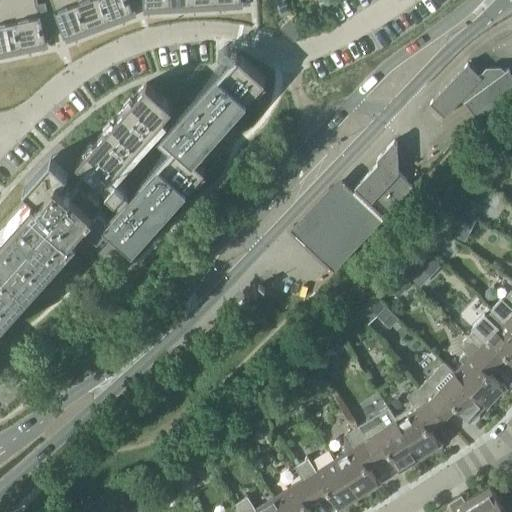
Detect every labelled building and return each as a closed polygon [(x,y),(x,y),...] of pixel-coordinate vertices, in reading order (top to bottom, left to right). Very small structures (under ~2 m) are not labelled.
[(12,0),(0,0),(0,50),(22,46),(12,0)] [(37,0),(12,0),(22,46),(46,41),(45,37),(43,25),(40,14),(38,3),(37,0)] [(77,0),(51,0),(64,35),(87,27),(77,0)] [(103,0),(77,0),(87,27),(110,19),(103,0)] [(103,0),(110,19),(133,10),(129,0),(103,0)] [(280,0),(270,0),(276,15),(285,12),(280,0)] [(45,1),(38,3),(40,14),(48,12),(45,1)] [(48,12),(40,14),(43,25),(50,24),(48,12)] [(291,16),(280,27),(293,40),(304,29),(291,16)] [(50,24),(43,25),(45,37),(53,35),(50,24)] [(0,318),(77,233),(74,230),(82,221),(97,235),(107,224),(132,247),(204,167),(193,157),(265,78),(239,55),(222,74),(167,135),(177,145),(150,176),(143,169),(128,186),(135,192),(112,218),(97,204),(102,198),(89,186),(74,203),(66,196),(71,190),(54,176),(0,234),(0,318)] [(474,69),(469,64),(467,62),(430,102),(438,108),(444,115),(460,98),(463,101),(464,102),(465,101),(467,103),(472,110),(477,116),(511,90),(511,72),(508,68),(499,75),(497,73),(495,70),(486,71),(481,75),(474,69)] [(87,149),(76,161),(103,185),(103,184),(107,187),(106,187),(116,196),(126,185),(112,172),(172,105),(146,82),(133,97),(136,99),(129,107),(127,104),(113,119),(116,121),(109,129),(107,127),(93,141),(96,144),(89,151),(87,149)] [(384,214),(414,183),(399,170),(397,142),(394,139),(378,157),(378,162),(355,186),(370,200),(384,214)] [(290,224),(301,234),(319,250),(335,266),(383,214),(349,182),(339,172),(290,224)] [(482,204),(470,198),(463,212),(474,218),(482,204)] [(476,220),(452,208),(442,226),(456,233),(455,235),(465,240),(476,220)] [(426,250),(405,271),(420,286),(441,264),(426,250)] [(400,272),(393,279),(405,290),(412,283),(400,272)] [(511,288),(503,298),(501,297),(491,308),(492,309),(511,328),(511,288)] [(375,296),(358,314),(368,324),(386,305),(375,296)] [(511,328),(492,309),(486,316),(484,314),(472,327),(474,329),(467,335),(494,360),(503,351),(511,359),(511,328)] [(350,320),(339,326),(346,337),(357,331),(350,320)] [(494,360),(467,335),(459,345),(466,351),(459,358),(464,362),(454,372),(486,402),(487,403),(498,392),(499,394),(506,386),(502,382),(500,383),(486,369),(494,360)] [(321,344),(312,350),(319,362),(328,356),(321,344)] [(418,387),(440,414),(452,402),(467,416),(465,417),(470,421),(477,414),(476,412),(486,402),(454,372),(443,361),(418,387)] [(440,414),(418,387),(407,394),(415,408),(396,420),(419,456),(432,448),(433,450),(442,445),(438,439),(437,440),(426,423),(440,414)] [(419,456),(396,420),(387,406),(357,426),(375,455),(386,448),(397,465),(396,466),(399,471),(408,466),(407,464),(419,456)] [(375,455),(357,426),(346,433),(342,454),(335,458),(358,494),(371,486),(372,488),(381,483),(378,477),(376,478),(365,461),(375,455)] [(358,494),(335,458),(317,470),(308,456),(296,464),(304,477),(305,477),(315,493),(325,486),(336,503),(335,504),(338,510),(347,504),(346,502),(358,494)] [(191,473),(178,480),(186,493),(198,485),(191,473)] [(274,497),(283,511),(312,511),(304,500),(315,493),(305,477),(304,477),(274,497)] [(500,501),(490,484),(465,500),(461,494),(447,503),(453,511),(487,511),(505,500),(504,498),(500,501)] [(241,511),(283,511),(274,497),(256,508),(247,495),(235,502),(241,511)] [(507,511),(503,505),(507,503),(506,500),(505,500),(487,511),(507,511)] [(145,501),(134,507),(136,511),(149,511),(151,511),(145,501)]
